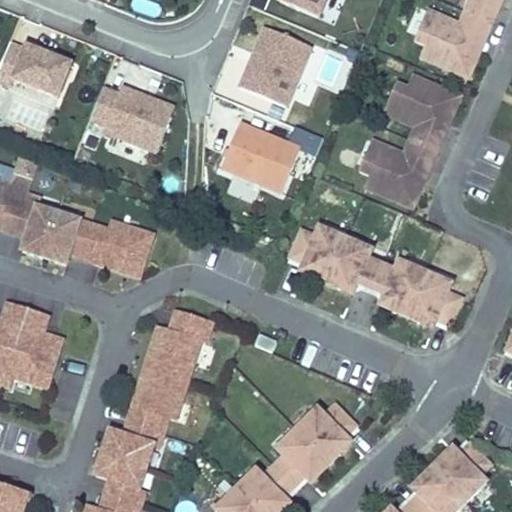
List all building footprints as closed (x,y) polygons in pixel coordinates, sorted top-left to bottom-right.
[(324,0),(279,0),(318,16),(324,0)] [(471,0),(466,12),(493,24),(499,9),(487,4),(485,0),(471,0)] [(503,0),(485,0),(487,4),(499,9),(503,0)] [(493,24),(466,12),(460,25),(439,16),(435,27),(424,22),(416,42),(426,47),(421,59),(469,80),(481,52),(462,44),(460,39),(475,33),(487,38),(493,24)] [(439,16),(429,12),(424,22),(435,27),(439,16)] [(311,46),(265,27),(239,87),(285,106),(311,46)] [(487,38),(475,33),(460,39),(462,44),(481,52),(487,38)] [(24,49),(9,43),(0,65),(0,82),(10,87),(13,79),(58,97),(71,64),(25,46),(24,49)] [(461,98),(413,77),(407,90),(397,86),(388,106),(399,110),(395,120),(415,130),(410,142),(437,154),(444,140),(431,134),(425,120),(430,118),(449,126),(461,98)] [(118,93),(102,87),(87,125),(157,152),(171,116),(169,105),(121,86),(118,93)] [(0,118),(45,134),(55,106),(0,87),(0,118)] [(399,110),(388,106),(384,116),(395,120),(399,110)] [(449,126),(430,118),(425,120),(431,134),(444,140),(449,126)] [(240,122),(221,167),(281,192),(299,148),(240,122)] [(437,154),(410,142),(405,156),(383,146),(379,157),(368,152),(360,172),(371,176),(365,189),(414,210),(426,182),(406,174),(404,169),(419,164),(431,168),(437,154)] [(383,146),(373,142),(368,152),(379,157),(383,146)] [(431,168),(419,164),(404,169),(406,174),(426,182),(431,168)] [(0,221),(10,188),(0,185),(0,221)] [(0,230),(14,235),(24,205),(7,199),(0,221),(0,230)] [(24,205),(14,235),(27,239),(37,209),(24,205)] [(44,259),(58,216),(37,209),(23,252),(44,259)] [(58,216),(44,259),(67,266),(80,223),(58,216)] [(81,259),(91,227),(80,223),(70,256),(81,259)] [(140,279),(153,237),(113,225),(99,265),(140,279)] [(91,227),(81,259),(99,265),(110,232),(91,227)] [(346,241),(319,230),(316,238),(302,232),(290,260),(315,270),(313,276),(315,281),(327,286),(346,241)] [(383,267),(369,261),(373,252),(346,241),(327,286),(339,291),(344,289),(346,284),(371,294),(383,267)] [(315,270),(290,260),(288,265),(313,276),(315,270)] [(427,276),(400,264),(396,273),(383,267),(371,294),(396,305),(394,310),(395,315),(407,320),(427,276)] [(463,301),(449,295),(453,287),(427,276),(407,320),(419,325),(424,323),(427,318),(451,329),(463,301)] [(371,294),(346,284),(344,289),(369,299),(371,294)] [(396,305),(371,294),(369,299),(394,310),(396,305)] [(19,339),(28,312),(8,306),(3,322),(4,323),(0,333),(19,339)] [(43,335),(49,319),(28,312),(19,339),(39,345),(42,335),(43,335)] [(196,339),(202,321),(178,313),(172,332),(196,339)] [(451,329),(427,318),(424,323),(449,334),(451,329)] [(0,384),(4,386),(19,339),(0,333),(4,323),(3,322),(0,321),(0,374),(0,375),(0,384)] [(208,343),(213,325),(202,321),(196,339),(208,343)] [(146,369),(184,380),(196,339),(172,332),(159,328),(146,369)] [(47,389),(62,341),(43,335),(42,335),(39,345),(19,339),(4,386),(11,389),(14,379),(47,389)] [(273,354),(277,344),(259,337),(256,347),(273,354)] [(176,420),(172,419),(184,380),(146,369),(134,407),(164,416),(158,435),(165,437),(170,439),(176,420)] [(164,416),(134,407),(128,426),(158,435),(164,416)] [(357,429),(336,407),(325,417),(319,411),(298,431),(333,466),(342,457),(342,451),(338,448),(357,429)] [(158,435),(128,426),(125,437),(149,445),(154,446),(158,435)] [(361,433),(357,429),(338,448),(342,451),(361,433)] [(333,466),(298,431),(278,451),(284,458),(274,469),(295,490),(314,471),(318,475),(324,475),(333,466)] [(104,455),(142,467),(149,445),(125,437),(111,433),(104,455)] [(165,437),(158,435),(154,446),(167,450),(170,439),(165,437)] [(467,442),(448,461),(452,465),(471,446),(467,442)] [(492,467),(471,446),(452,465),(448,461),(442,461),(433,470),(468,504),(488,484),(482,478),(492,467)] [(142,467),(104,455),(97,477),(112,481),(135,489),(142,467)] [(295,490),(274,469),(263,479),(256,472),(236,493),(255,511),(278,511),(275,509),(295,490)] [(460,511),(468,504),(433,470),(424,479),(424,485),(428,488),(409,508),(413,511),(460,511)] [(318,475),(314,471),(295,490),(299,494),(318,475)] [(135,489),(112,481),(108,493),(132,500),(135,489)] [(424,485),(405,504),(409,508),(428,488),(424,485)] [(146,492),(135,489),(132,500),(142,504),(146,492)] [(280,511),(299,494),(295,490),(275,509),(278,511),(280,511)] [(0,511),(24,511),(26,505),(14,501),(15,498),(0,493),(0,511)] [(26,505),(29,497),(17,493),(14,501),(26,505)] [(127,511),(132,500),(108,493),(103,511),(105,511),(127,511)] [(255,511),(236,493),(216,511),(255,511)] [(139,511),(142,504),(132,500),(127,511),(105,511),(103,511),(89,507),(87,511),(139,511)]
